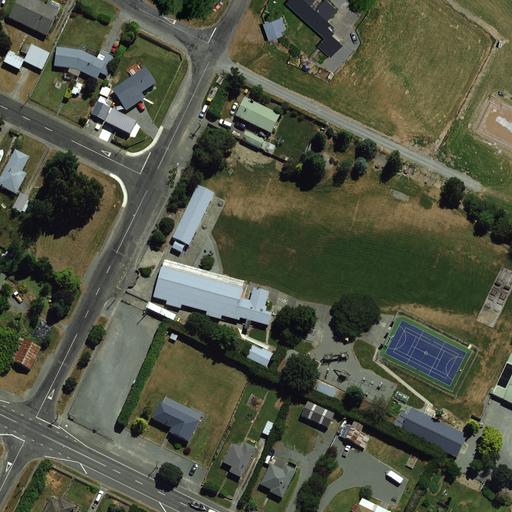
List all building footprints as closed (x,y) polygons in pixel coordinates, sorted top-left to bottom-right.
[(31,0),(19,0),(9,23),(48,41),(61,14),(31,0)] [(306,0),(290,0),(288,3),(326,36),(318,45),(331,56),(345,40),(328,26),(332,22),(306,0)] [(285,16),(262,24),(267,38),(289,30),(285,16)] [(17,55),(10,51),(3,65),(20,74),(25,65),(42,74),(51,58),(32,47),(24,63),(15,58),(17,55)] [(54,53),(54,71),(77,71),(95,82),(104,67),(80,53),(54,53)] [(144,72),(113,94),(127,113),(158,91),(144,72)] [(109,101),(114,86),(105,83),(91,118),(105,124),(113,103),(109,101)] [(281,117),(244,100),(235,120),(272,137),(281,117)] [(274,146),(246,132),(242,140),(270,153),(274,146)] [(23,175),(30,161),(14,153),(0,179),(0,190),(16,199),(27,177),(23,175)] [(216,196),(200,188),(172,242),(189,250),(216,196)] [(33,197),(23,191),(12,210),(22,216),(33,197)] [(273,297),(158,268),(149,302),(265,331),(273,297)] [(237,329),(234,339),(245,342),(248,332),(237,329)] [(30,377),(42,352),(20,342),(8,366),(30,377)] [(278,355),(256,345),(250,358),(272,368),(278,355)] [(363,378),(331,363),(322,383),(353,397),(363,378)] [(511,365),(496,396),(511,404),(511,365)] [(317,384),(314,390),(334,399),(337,392),(317,384)] [(160,402),(150,422),(170,432),(168,436),(186,444),(198,420),(160,402)] [(468,435),(416,408),(405,429),(457,456),(468,435)] [(276,425),(267,421),(260,435),(270,439),(276,425)] [(362,430),(351,425),(343,441),(363,452),(369,440),(359,435),(362,430)] [(232,443),(221,466),(230,470),(229,473),(240,479),(253,453),(232,443)] [(270,467),(259,489),(282,500),(295,472),(286,467),(283,473),(270,467)] [(73,511),(76,506),(49,495),(42,511),(73,511)] [(384,511),(360,502),(355,511),(384,511)]
